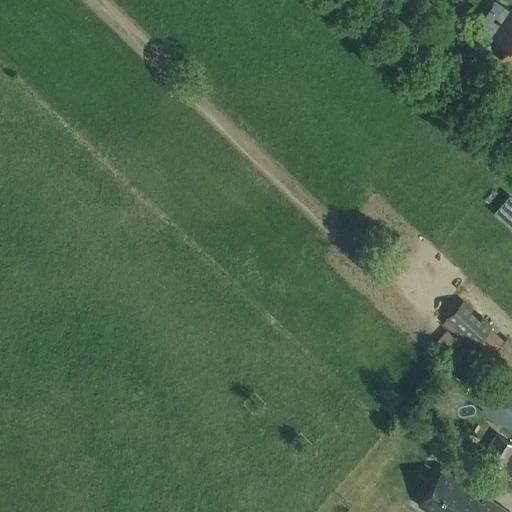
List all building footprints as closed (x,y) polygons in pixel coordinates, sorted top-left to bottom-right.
[(498,1),(479,28),(492,37),(508,48),(501,59),(511,66),(511,10),(498,1)] [(511,380),(511,342),(506,338),(504,339),(491,328),(493,326),(483,317),(480,320),(470,310),(473,308),(463,299),(445,318),(459,331),(456,334),(471,348),(475,345),(511,380)] [(447,329),(431,346),(444,359),(460,343),(447,329)] [(511,394),(494,380),(480,396),(511,422),(511,394)] [(511,443),(497,434),(483,456),(500,467),(507,457),(511,460),(511,443)] [(443,469),(419,504),(430,511),(505,511),(487,499),(485,502),(479,498),(481,495),(443,469)]
